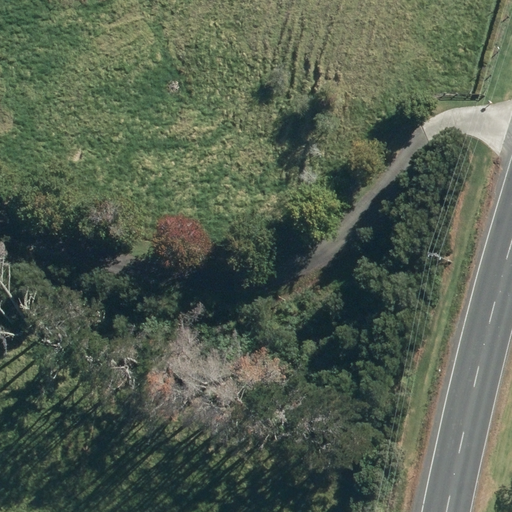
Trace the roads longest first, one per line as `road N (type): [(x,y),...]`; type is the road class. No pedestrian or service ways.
road 1 (track): [(511,128),(449,115),(333,263),(259,319),(166,332),(0,270)]
road 2 (secondary): [(447,511),(511,243)]
